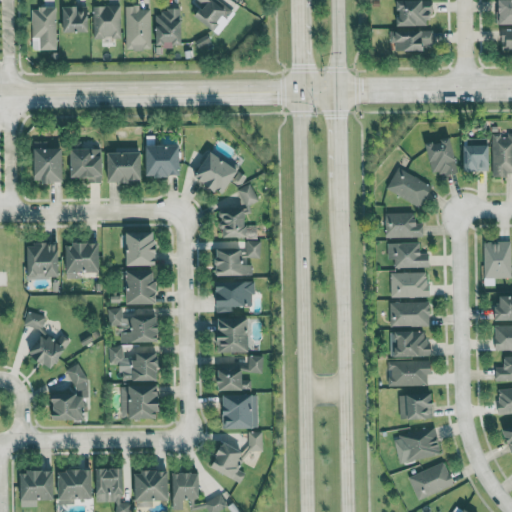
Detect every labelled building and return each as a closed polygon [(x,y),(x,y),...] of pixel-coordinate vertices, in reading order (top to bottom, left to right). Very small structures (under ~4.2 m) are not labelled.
[(214,31),(232,10),(219,0),(195,0),(196,0),(204,7),(196,16),(214,31)] [(432,26),(431,1),(398,1),(398,26),(432,26)] [(121,38),(120,5),(92,6),(93,38),(121,38)] [(152,49),(151,9),(141,9),(140,5),(125,6),(126,50),(152,49)] [(32,50),(57,50),(57,7),(32,8),(32,50)] [(89,33),(88,7),(63,7),(64,33),(89,33)] [(157,45),(182,44),(181,10),(155,11),(157,45)] [(433,31),(390,30),(390,43),(395,43),(395,51),(426,51),(426,45),(432,46),(433,31)] [(195,41),(198,48),(211,42),(207,35),(195,41)] [(511,133),(491,134),(493,175),(511,174),(511,133)] [(451,137),(425,143),(432,176),(459,169),(451,137)] [(64,146),(59,146),(58,139),(34,139),(35,181),(65,180),(64,146)] [(489,139),(465,139),(464,170),(489,171),(489,139)] [(181,144),(148,144),(148,175),(181,174),(181,144)] [(88,181),(103,182),(104,147),(72,147),(72,176),(88,176),(88,181)] [(143,151),(109,151),(109,181),(143,181),(143,151)] [(196,172),(221,193),(239,171),(213,151),(196,172)] [(420,206),(432,186),(399,166),(386,187),(420,206)] [(238,187),(245,206),(259,201),(252,182),(238,187)] [(258,224),(246,224),(246,209),(219,209),(219,236),(258,236),(258,224)] [(384,212),(385,237),(424,237),(424,222),(415,222),(415,212),(384,212)] [(127,265),(157,264),(157,230),(126,231),(127,265)] [(260,256),(261,240),(246,240),(246,256),(260,256)] [(483,241),(484,277),(511,277),(510,240),(483,241)] [(101,271),(100,241),(66,242),(67,276),(82,276),(82,271),(101,271)] [(394,268),(430,266),(429,253),(420,253),(420,241),(387,242),(388,259),(394,259),(394,268)] [(28,276),(60,276),(60,242),(28,242),(28,276)] [(217,274),(252,274),(252,263),(245,263),(245,249),(217,249),(217,274)] [(127,303),(157,303),(157,269),(127,269),(127,303)] [(428,271),(390,272),(390,297),(429,296),(428,271)] [(232,312),(232,306),(255,305),(254,280),(234,280),(234,276),(215,277),(216,312),(232,312)] [(511,294),(501,295),(501,305),(493,306),(494,320),(511,319),(511,294)] [(389,302),(390,326),(430,325),(429,301),(389,302)] [(120,342),(160,340),(159,309),(133,310),(133,316),(123,316),(122,307),(107,307),(108,325),(119,325),(120,342)] [(24,324),(40,328),(32,357),(57,364),(64,338),(42,331),(46,316),(27,311),(24,324)] [(250,317),(218,318),(218,351),(250,351),(250,317)] [(390,331),(390,356),(429,355),(428,330),(390,331)] [(122,380),(160,379),(159,351),(149,351),(149,344),(108,346),(109,362),(129,361),(129,369),(122,369),(122,380)] [(263,354),(249,354),(249,371),(263,371),(263,354)] [(432,373),(431,360),(387,360),(387,385),(427,384),(427,373),(432,373)] [(249,379),(242,379),(242,363),(219,363),(220,389),(250,389),(249,379)] [(86,418),(85,397),(86,397),(85,366),(71,366),(72,392),(53,393),(54,419),(86,418)] [(161,417),(160,384),(121,384),(122,418),(161,417)] [(433,392),(398,394),(400,419),(434,417),(433,392)] [(258,427),(258,394),(225,394),(225,427),(258,427)] [(441,454),(436,427),(394,435),(399,462),(441,454)] [(263,430),(248,431),(249,450),(263,450),(263,430)] [(238,469),(246,451),(224,441),(212,467),(242,481),(246,473),(238,469)] [(408,477),(419,500),(454,483),(443,460),(408,477)] [(131,511),(131,502),(126,502),(125,492),(129,492),(129,466),(96,467),(97,502),(116,501),(116,511),(131,511)] [(55,499),(55,469),(21,470),(22,506),(38,506),(38,499),(55,499)] [(93,469),(58,469),(59,499),(94,498),(93,469)] [(171,499),(170,470),(135,471),(136,506),(154,505),(154,500),(171,499)] [(200,472),(173,472),(174,510),(185,509),(184,498),(201,498),(200,472)] [(207,511),(225,511),(225,498),(200,499),(185,499),(185,509),(206,509),(207,511)]
